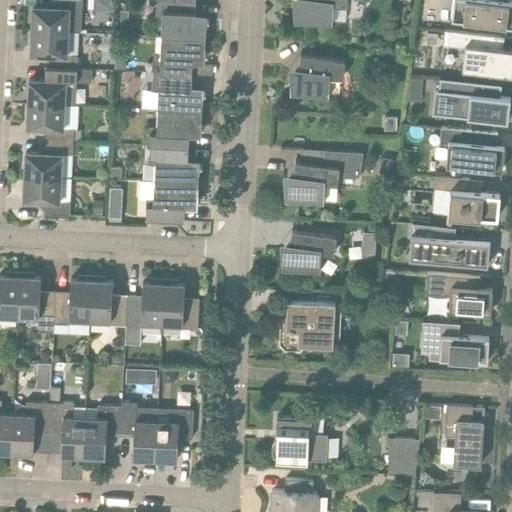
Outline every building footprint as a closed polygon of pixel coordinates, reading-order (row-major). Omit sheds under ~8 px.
[(80,8),(79,0),(54,0),(54,7),(33,6),(32,29),(68,31),(69,8),(80,8)] [(162,19),(161,36),(205,38),(206,20),(194,18),(195,1),(177,0),(156,0),(155,17),(162,19)] [(296,2),(295,21),(333,23),(333,21),(332,21),(332,20),(346,21),(347,6),(347,1),(348,1),(347,0),(301,0),(301,2),(296,2)] [(453,0),(451,18),(511,25),(511,0),(509,1),(508,0),(453,0)] [(120,21),(119,30),(127,30),(128,22),(120,21)] [(52,54),(52,67),(77,68),(77,55),(67,55),(68,31),(32,29),(30,53),(52,54)] [(465,47),(462,69),(511,75),(511,70),(511,49),(502,48),(504,36),(444,29),(443,45),(465,47)] [(153,53),(153,72),(192,73),(192,56),(204,56),(205,38),(161,36),(160,53),(153,53)] [(298,74),(293,74),(292,93),(327,94),(328,77),(342,77),(345,60),(300,54),(298,74)] [(124,68),(125,56),(115,55),(114,68),(124,68)] [(28,102),(64,104),(65,81),(91,82),(92,69),(77,68),(52,67),(51,80),(29,78),(28,102)] [(158,91),(158,108),(202,110),(202,93),(191,91),(192,73),(153,72),(151,90),(158,91)] [(410,88),(421,89),(423,78),(411,77),(410,88)] [(440,78),(438,94),(451,95),(448,114),(507,121),(510,97),(500,96),(501,84),(440,78)] [(49,127),(48,140),(73,141),(74,128),(63,128),(64,104),(28,102),(27,126),(49,127)] [(201,128),(202,110),(158,108),(157,126),(149,126),(150,144),(188,146),(189,129),(201,128)] [(384,115),(384,129),(396,130),(396,116),(384,115)] [(448,143),(446,164),(502,170),(504,145),(496,144),(497,132),(441,127),(439,142),(448,143)] [(26,151),(25,175),(61,177),(62,153),(73,154),(73,141),(48,140),(47,152),(26,151)] [(155,164),(154,181),(198,183),(199,165),(187,164),(188,146),(150,144),(148,163),(155,164)] [(322,199),(322,196),(323,183),(337,183),(338,179),(338,176),(349,176),(360,176),(360,172),(363,151),(324,149),(322,164),(295,160),(292,180),(287,180),(287,198),(285,198),(285,199),(323,201),(323,199),(322,199)] [(379,173),(391,174),(394,159),(381,157),(379,173)] [(120,179),(121,167),(111,166),(111,178),(120,179)] [(59,201),(61,177),(25,175),(23,199),(45,200),(44,213),(70,214),(70,201),(59,201)] [(497,217),(500,193),(468,190),(469,178),(435,175),(434,187),(450,189),(448,213),(497,217)] [(197,201),(198,183),(154,181),(153,198),(146,198),(147,218),(184,220),(185,201),(197,201)] [(120,221),(122,187),(109,187),(107,221),(120,221)] [(102,214),(103,200),(93,200),(93,214),(102,214)] [(455,226),(412,222),(409,258),(488,265),(490,241),(446,237),(447,227),(455,227),(455,226)] [(364,228),(364,253),(377,253),(378,229),(364,228)] [(334,253),(336,235),(292,229),(289,249),(284,249),(283,268),(319,270),(320,252),(334,253)] [(427,272),(425,296),(447,297),(446,309),(490,313),(492,289),(479,288),(480,276),(427,272)] [(0,314),(18,316),(20,276),(0,274),(0,314)] [(53,331),(54,321),(55,290),(40,290),(41,277),(20,276),(18,316),(39,317),(38,331),(53,331)] [(69,318),(90,319),(92,279),(70,278),(70,291),(55,290),(54,321),(69,322),(69,318)] [(111,324),(125,325),(124,343),(125,343),(127,294),(112,293),(113,280),(92,279),(90,319),(111,320),(111,324)] [(141,322),(162,323),(164,283),(142,282),(142,295),(127,294),(125,343),(140,344),(141,322)] [(396,283),(387,282),(386,293),(395,294),(396,283)] [(184,297),(185,284),(164,283),(162,323),(183,324),(182,328),(198,328),(199,297),(184,297)] [(334,322),(335,304),(335,301),(287,299),(286,314),(280,319),(279,342),(285,349),(300,350),(306,344),(333,345),(340,339),(340,326),(334,322)] [(407,320),(396,319),(395,334),(406,334),(407,320)] [(422,320),(421,334),(433,335),(431,357),(487,361),(489,337),(457,335),(458,323),(422,320)] [(123,363),(124,351),(116,351),(111,355),(111,362),(123,363)] [(36,374),(50,374),(50,363),(37,362),(36,374)] [(175,381),(176,368),(162,367),(162,380),(175,381)] [(141,368),(127,368),(126,382),(140,382),(141,368)] [(61,453),(83,455),(85,416),(73,416),(74,402),(59,402),(60,387),(51,387),(50,401),(48,431),(62,431),(61,453)] [(0,450),(11,451),(13,413),(1,412),(2,399),(0,398),(0,450)] [(13,413),(11,451),(34,452),(35,430),(48,431),(50,401),(26,400),(25,413),(13,413)] [(440,418),(441,404),(425,403),(424,417),(440,418)] [(97,417),(85,416),(83,455),(105,456),(106,434),(120,434),(122,405),(98,404),(97,417)] [(447,404),(444,435),(455,436),(453,463),(480,465),(483,421),(472,420),(473,406),(447,404)] [(133,457),(155,458),(157,420),(145,419),(146,406),(122,405),(120,434),(134,435),(133,457)] [(155,458),(178,459),(179,437),(192,438),(194,408),(170,407),(169,420),(157,420),(155,458)] [(325,433),(311,432),(312,417),(277,416),(275,439),(273,445),(272,451),(275,457),(327,460),(328,436),(325,433)] [(388,473),(415,474),(420,437),(390,436),(388,473)] [(315,511),(317,491),(313,491),(314,479),(286,477),(285,490),(273,489),(271,511),(315,511)] [(433,491),(432,511),(480,511),(480,508),(479,508),(479,510),(460,509),(461,492),(433,491)] [(464,495),(464,506),(493,506),(493,496),(464,495)]
